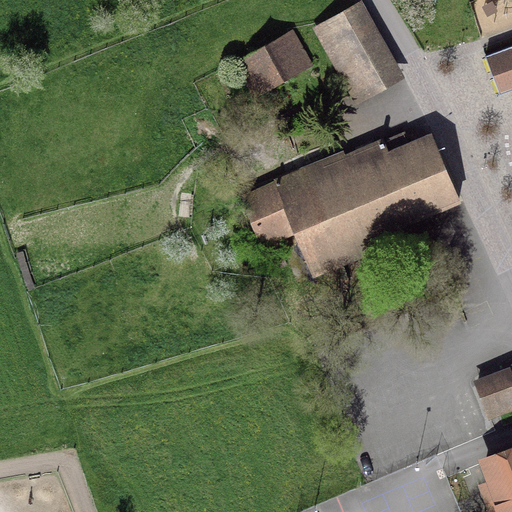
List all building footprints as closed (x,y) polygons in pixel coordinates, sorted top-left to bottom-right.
[(394,70),(357,4),(316,26),(351,93),(394,70)] [(251,92),(305,60),(289,32),(235,64),(251,92)] [(511,46),(483,57),(491,79),(498,95),(511,90),(511,46)] [(343,159),(341,155),(239,197),(265,259),(280,253),(274,240),(293,232),(312,276),(340,264),(333,248),(407,217),(411,226),(426,220),(422,210),(452,198),(454,202),(457,201),(431,141),(409,151),(402,134),(343,159)] [(484,409),(511,399),(503,375),(475,386),(484,409)] [(498,511),(511,511),(511,451),(483,463),(499,504),(496,505),(498,511)]
